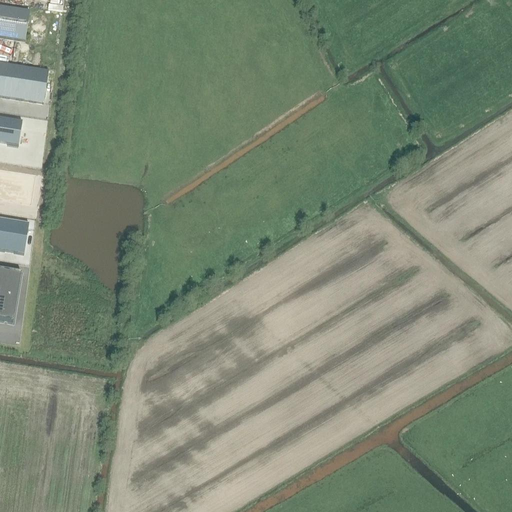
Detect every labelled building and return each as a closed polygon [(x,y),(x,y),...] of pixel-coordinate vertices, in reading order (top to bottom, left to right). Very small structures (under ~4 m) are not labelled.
[(0,8),(0,39),(25,43),(30,13),(0,8)] [(48,73),(0,65),(0,98),(43,106),(48,73)] [(0,144),(18,147),(22,123),(0,119),(0,144)] [(0,170),(0,200),(31,206),(35,176),(0,170)] [(29,226),(0,220),(0,252),(24,256),(29,226)] [(0,321),(13,324),(21,274),(0,270),(0,321)]
